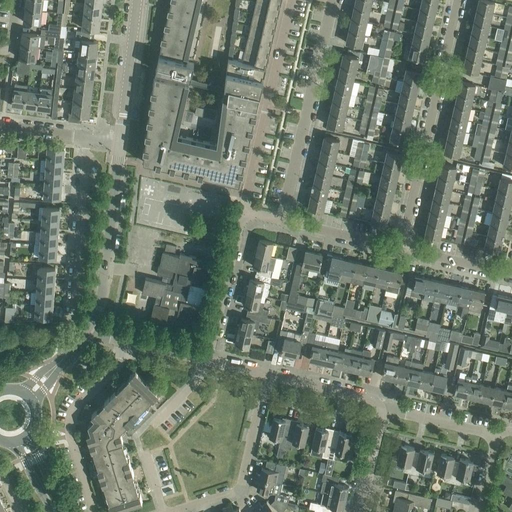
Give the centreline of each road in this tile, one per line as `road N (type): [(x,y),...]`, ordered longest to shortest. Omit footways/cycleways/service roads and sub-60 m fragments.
road 1 (residential): [(401,248),(458,0)]
road 2 (residential): [(281,220),(332,0)]
road 3 (residential): [(291,0),(242,211)]
road 4 (residential): [(86,138),(73,312),(86,330)]
road 5 (residential): [(94,511),(67,431),(73,412),(120,361),(125,341)]
road 6 (tertiary): [(86,330),(103,284),(120,142)]
road 7 (residential): [(172,511),(241,485),(266,374)]
road 8 (residential): [(207,360),(242,211)]
road 9 (tertiary): [(120,142),(137,0)]
road 10 (residential): [(401,248),(281,220)]
road 11 (residential): [(384,408),(266,374)]
